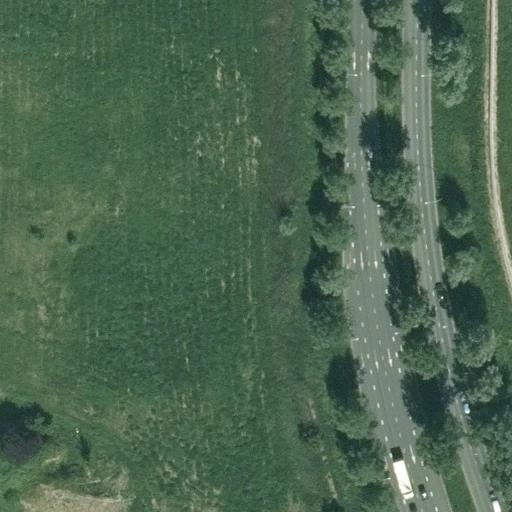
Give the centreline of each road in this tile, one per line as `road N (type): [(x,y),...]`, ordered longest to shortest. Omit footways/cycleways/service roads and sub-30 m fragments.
road 1 (primary): [(493,511),(456,401),(426,256),(416,0)]
road 2 (primary): [(361,0),(372,302),(385,384),(422,511)]
